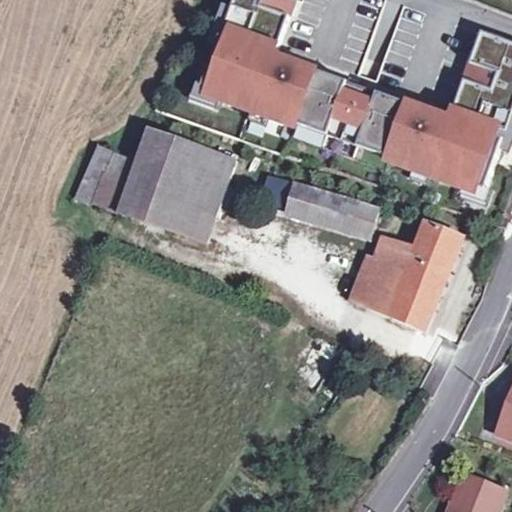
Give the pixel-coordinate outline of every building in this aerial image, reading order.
[(453,121),(279,56),(299,0),(238,0),(206,87),(212,90),(210,96),(299,129),(301,125),(330,136),(326,148),(357,159),(361,148),(391,159),(390,163),(479,196),(482,189),(488,192),(507,141),(500,139),(503,131),(510,133),(511,126),(511,43),(485,33),(453,121)] [(147,128),(118,211),(206,241),(235,158),(147,128)] [(287,209),(296,183),(272,174),(263,201),(287,209)] [(311,217),(319,190),(296,183),(287,209),(311,217)] [(319,190),(311,217),(370,237),(379,210),(319,190)] [(418,251),(395,242),(384,268),(404,277),(400,290),(392,287),(388,299),(395,301),(389,317),(426,332),(467,238),(429,224),(418,251)] [(384,268),(395,242),(384,237),(358,305),(389,317),(395,301),(388,299),(392,287),(400,290),(404,277),(384,268)] [(511,394),(498,430),(511,435),(511,394)] [(471,472),(461,499),(466,501),(477,474),(471,472)] [(466,501),(461,499),(455,511),(501,511),(511,489),(477,474),(466,501)]
